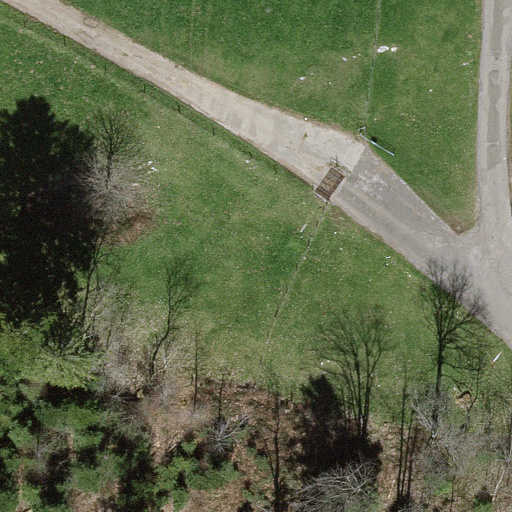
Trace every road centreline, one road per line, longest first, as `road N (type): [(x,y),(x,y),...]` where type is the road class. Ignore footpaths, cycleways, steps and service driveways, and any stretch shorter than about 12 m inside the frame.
road 1 (track): [(501,302),(330,173),(2,0)]
road 2 (unclassified): [(511,311),(501,302),(503,0)]
